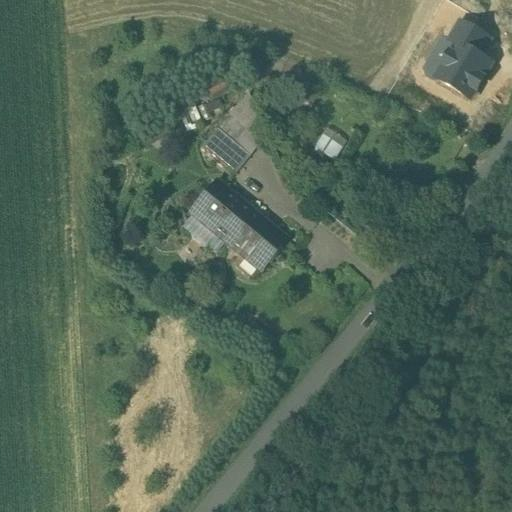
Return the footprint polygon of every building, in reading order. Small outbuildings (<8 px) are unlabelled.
[(427,76),(471,103),(495,63),(452,37),(427,76)] [(191,126),(213,116),(204,98),(229,87),(222,72),(205,79),(206,81),(189,89),(193,98),(180,104),(191,126)] [(205,143),(235,170),(279,123),(249,96),(205,143)] [(335,159),(348,140),(329,127),(316,146),(335,159)] [(283,241),(217,187),(192,216),(259,271),(283,241)] [(233,333),(264,355),(277,337),(246,315),(233,333)]
